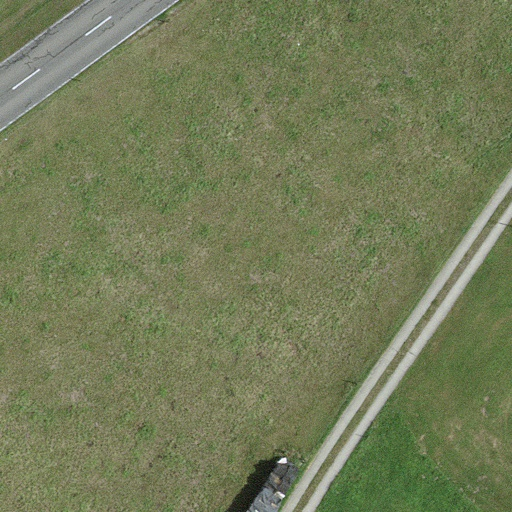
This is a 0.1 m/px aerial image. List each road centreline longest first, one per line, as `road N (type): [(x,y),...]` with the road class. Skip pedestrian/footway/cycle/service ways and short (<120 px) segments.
road 1 (track): [(299,511),(511,195)]
road 2 (secondary): [(0,98),(133,0)]
